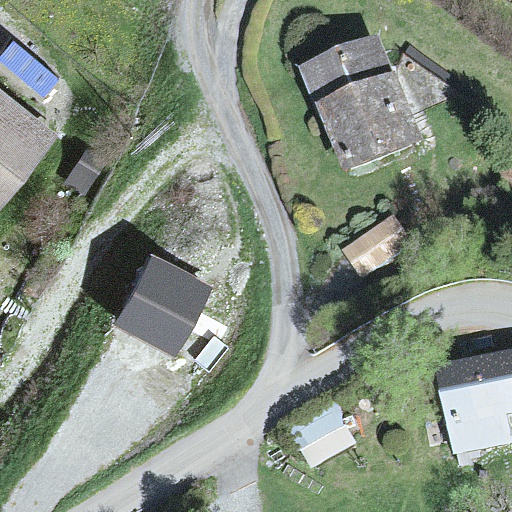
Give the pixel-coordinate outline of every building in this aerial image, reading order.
[(412,154),(374,55),(301,84),(339,182),(412,154)] [(0,205),(50,133),(0,99),(0,205)] [(147,239),(109,311),(175,345),(212,273),(147,239)] [(511,419),(511,365),(439,382),(458,467),(511,455),(511,445),(506,421),(511,419)] [(311,455),(354,438),(343,410),(300,426),(311,455)]
